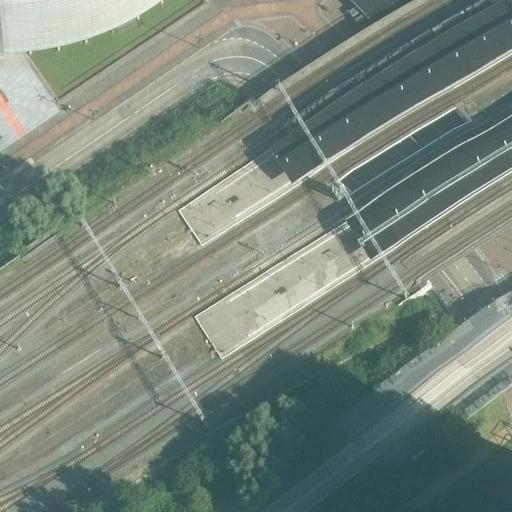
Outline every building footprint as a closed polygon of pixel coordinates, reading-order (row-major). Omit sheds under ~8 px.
[(167,2),(168,0),(0,0),(0,36),(8,48),(1,57),(4,57),(21,56),(27,56),(52,52),(77,47),(101,39),(124,29),(146,16),(167,2)] [(511,0),(509,0),(491,11),(469,25),(363,94),(269,156),(280,172),(292,191),(395,126),(457,87),(494,66),(511,56),(511,0)] [(346,0),(378,30),(378,31),(378,32),(380,32),(381,30),(389,26),(393,25),(392,29),(394,43),(392,45),(393,46),(395,46),(396,47),(396,49),(398,49),(404,55),(410,62),(410,63),(414,68),(443,50),(435,37),(422,16),(418,10),(423,7),(418,0),(346,0)] [(511,119),(342,225),(355,246),(368,266),(447,217),(511,176),(511,119)] [(382,394),(431,359),(428,354),(378,388),(382,394)] [(511,381),(463,416),(466,421),(511,389),(511,381)]
